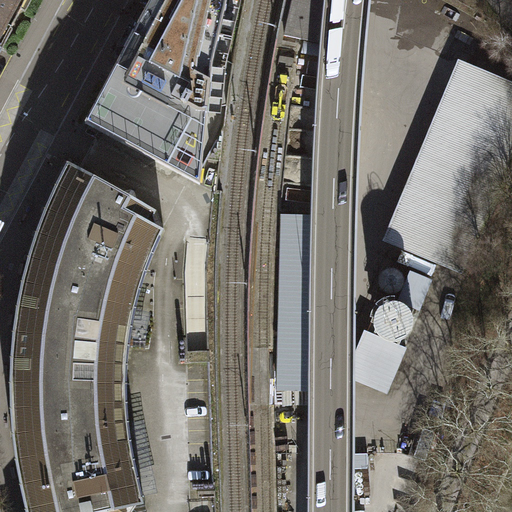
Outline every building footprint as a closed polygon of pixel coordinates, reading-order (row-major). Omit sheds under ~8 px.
[(0,0),(0,49),(1,50),(27,0),(0,0)] [(227,0),(151,0),(150,3),(153,24),(215,57),(227,0)] [(344,0),(292,0),(284,36),(334,47),(344,0)] [(150,3),(85,124),(201,185),(212,68),(215,57),(153,24),(150,3)] [(511,169),(511,85),(466,66),(392,243),(468,275),(511,169)] [(156,247),(164,231),(157,227),(154,218),(157,213),(75,167),(58,200),(44,235),(37,233),(29,258),(21,288),(14,327),(10,359),(10,393),(12,429),(17,467),(22,495),(26,511),(132,511),(137,505),(145,504),(136,465),(129,423),(127,398),(128,367),(129,347),(131,329),(139,297),(148,267),(156,247)] [(329,221),(282,219),(277,387),(316,387),(329,221)] [(406,347),(364,331),(345,377),(387,394),(406,347)]
